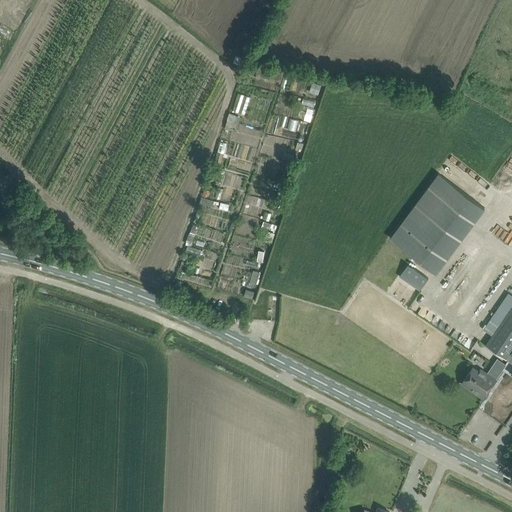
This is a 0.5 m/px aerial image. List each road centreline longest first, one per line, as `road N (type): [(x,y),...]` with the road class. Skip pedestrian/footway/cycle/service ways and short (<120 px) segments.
road 1 (unclassified): [(511,497),(223,348),(93,294),(0,268)]
road 2 (primary): [(511,481),(215,328),(85,274),(0,256)]
